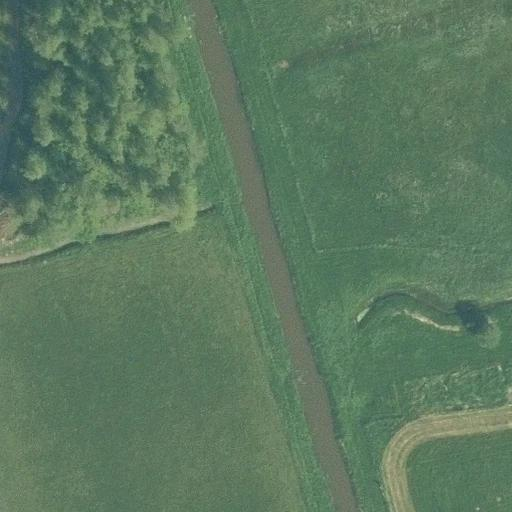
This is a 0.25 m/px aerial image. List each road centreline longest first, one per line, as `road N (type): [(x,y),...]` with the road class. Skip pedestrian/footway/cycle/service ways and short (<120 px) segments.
road 1 (track): [(219,0),(370,511)]
road 2 (track): [(319,511),(172,0)]
